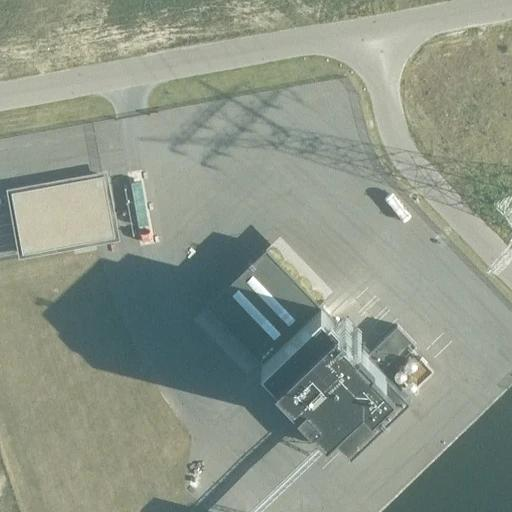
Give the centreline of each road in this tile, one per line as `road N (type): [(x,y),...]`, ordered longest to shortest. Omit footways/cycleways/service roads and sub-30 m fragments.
road 1 (unclassified): [(0,97),(369,29)]
road 2 (unclassified): [(511,269),(402,154),(369,29)]
road 3 (unclassified): [(369,29),(511,3)]
